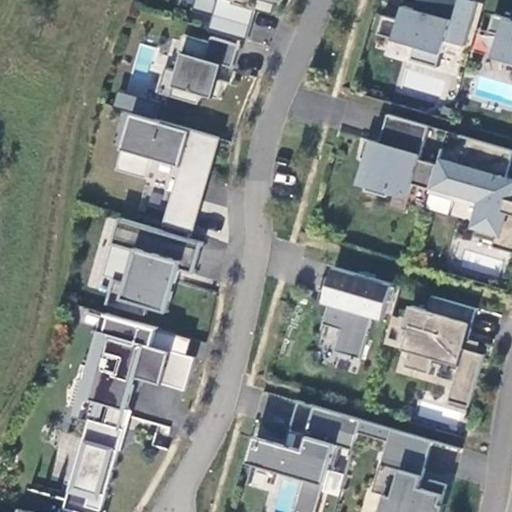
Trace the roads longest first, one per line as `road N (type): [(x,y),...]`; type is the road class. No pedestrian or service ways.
road 1 (residential): [(172,511),(226,408),(260,233),(259,166),(322,0)]
road 2 (residential): [(492,511),(511,391)]
